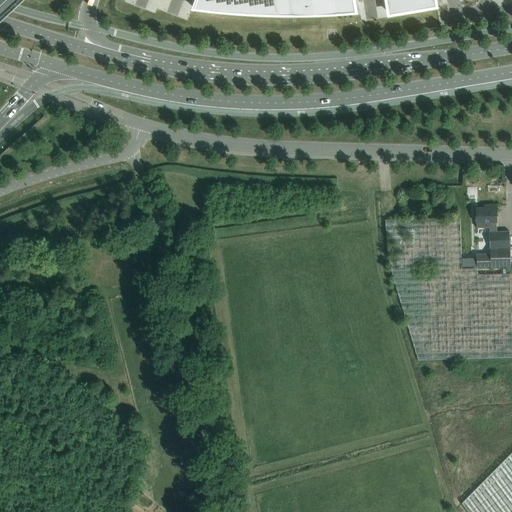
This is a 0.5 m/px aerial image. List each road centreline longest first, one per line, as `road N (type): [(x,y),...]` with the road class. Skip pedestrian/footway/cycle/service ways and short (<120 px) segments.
road 1 (secondary): [(65,70),(182,96),(283,103),(511,72)]
road 2 (secondary): [(511,48),(309,75),(129,59)]
road 3 (track): [(133,148),(213,511)]
road 4 (unclassified): [(511,154),(237,145),(146,127)]
road 5 (unclassified): [(0,192),(123,155),(146,127)]
road 6 (secondary): [(129,59),(0,21)]
